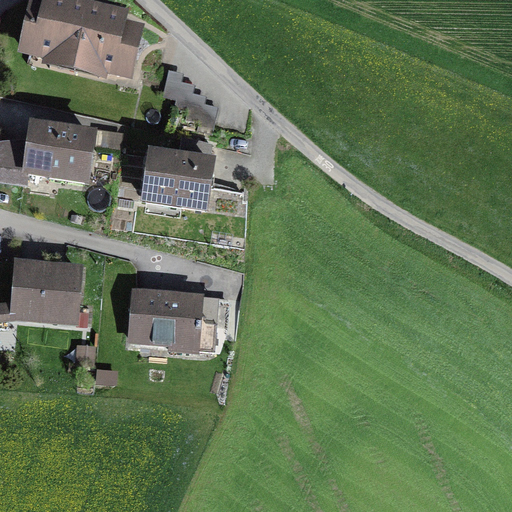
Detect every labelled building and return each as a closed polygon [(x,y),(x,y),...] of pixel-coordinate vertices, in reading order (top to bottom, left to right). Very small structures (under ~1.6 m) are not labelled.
[(34,11),(24,52),(128,76),(137,35),(119,31),(122,20),(103,16),(104,13),(88,9),(87,12),(48,3),(46,14),(34,11)] [(197,132),(212,135),(218,110),(205,106),(207,99),(193,96),(195,88),(182,84),(184,76),(169,73),(163,98),(176,101),(174,109),(188,113),(186,121),(199,124),(197,132)] [(0,149),(0,182),(26,186),(27,175),(85,184),(92,139),(33,130),(31,144),(25,144),(25,146),(15,146),(15,151),(0,149)] [(182,140),(180,154),(210,158),(211,147),(182,140)] [(181,208),(204,212),(211,167),(152,158),(145,203),(181,208)] [(17,268),(13,318),(75,323),(79,274),(17,268)] [(134,298),(131,342),(170,345),(169,351),(212,353),(214,329),(227,330),(229,306),(134,298)] [(93,334),(81,333),(79,363),(90,364),(93,334)]
